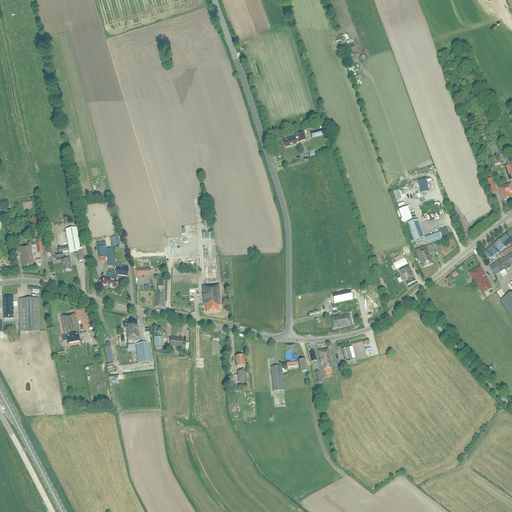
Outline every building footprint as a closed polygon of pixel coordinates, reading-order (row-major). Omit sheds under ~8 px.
[(362,78),(361,71),(359,71),(359,61),(353,61),(354,72),(356,72),(357,78),(362,78)] [(322,137),(320,130),(315,131),(316,133),(310,134),(312,139),(322,137)] [(285,148),(296,145),(296,143),(305,141),(303,132),(295,134),(296,138),(294,138),(283,141),(285,148)] [(430,166),(425,167),(428,178),(434,176),(430,166)] [(426,180),(417,182),(420,194),(424,193),(424,191),(428,190),(426,180)] [(511,186),(511,184),(503,187),(506,193),(507,192),(508,196),(511,194),(511,186)] [(509,199),(508,196),(507,192),(506,193),(503,187),(499,189),(503,201),(509,199)] [(399,191),(396,192),(399,200),(405,198),(402,191),(400,192),(399,191)] [(423,199),(418,201),(422,213),(437,208),(433,197),(424,200),(423,199)] [(408,208),(399,211),(403,222),(412,219),(408,208)] [(39,232),(37,222),(37,219),(29,220),(31,229),(33,228),(34,233),(39,232)] [(425,239),(418,220),(407,224),(414,243),(425,239)] [(450,237),(446,227),(439,230),(442,238),(444,237),(445,239),(450,237)] [(83,261),(82,252),(80,252),(76,228),(65,230),(70,254),(77,253),(78,262),(83,261)] [(425,238),(428,245),(442,239),(440,232),(425,238)] [(486,249),(491,257),(507,246),(504,241),(507,240),(504,236),(486,249)] [(110,239),(113,248),(120,246),(117,237),(110,239)] [(107,257),(108,266),(115,265),(113,249),(106,250),(106,247),(105,242),(96,243),(97,249),(99,259),(99,262),(105,261),(104,258),(107,257)] [(23,270),(35,268),(34,261),(33,261),(31,246),(19,248),(19,254),(21,254),(22,257),(20,257),(21,262),(23,270)] [(433,264),(430,256),(429,254),(425,246),(416,250),(423,268),(433,264)] [(511,253),(489,267),(496,279),(501,276),(500,273),(511,265),(511,253)] [(56,259),(61,258),(63,272),(71,271),(70,265),(71,265),(70,260),(64,261),(62,254),(55,255),(56,259)] [(402,255),(400,256),(396,258),(394,259),(396,263),(393,265),(396,270),(399,269),(407,265),(402,255)] [(128,269),(128,267),(127,267),(122,267),(123,265),(116,264),(115,268),(117,268),(116,273),(113,273),(109,287),(116,289),(117,282),(116,282),(118,276),(127,277),(128,269)] [(468,273),(481,295),(493,289),(487,278),(485,279),(483,276),(485,275),(480,266),(468,273)] [(415,282),(408,267),(400,271),(407,286),(415,282)] [(102,285),(109,287),(113,273),(113,272),(112,274),(109,273),(108,280),(103,278),(102,285)] [(157,293),(156,293),(155,308),(164,308),(165,302),(163,302),(164,294),(163,294),(164,282),(164,280),(163,280),(158,279),(158,281),(158,282),(157,293)] [(372,293),(378,291),(376,283),(369,285),(372,293)] [(206,313),(219,312),(218,306),(220,306),(219,285),(202,286),(204,306),(205,306),(206,313)] [(350,291),(332,294),(334,303),(352,299),(350,291)] [(511,292),(500,300),(511,319),(511,292)] [(13,297),(3,297),(4,314),(4,320),(13,320),(13,314),(13,308),(13,303),(13,297)] [(19,300),(19,332),(39,332),(39,299),(19,300)] [(75,314),(61,317),(65,337),(66,336),(68,344),(79,342),(79,338),(80,337),(76,319),(74,320),(74,317),(76,317),(75,314)] [(331,318),(333,329),(352,325),(351,321),(349,315),(331,318)] [(137,321),(127,322),(123,323),(124,328),(126,328),(127,339),(139,339),(138,329),(137,326),(137,321)] [(163,347),(162,338),(153,339),(154,348),(163,347)] [(182,340),(171,338),(170,347),(181,348),(181,349),(184,350),(185,344),(182,343),(182,340)] [(356,356),(366,354),(363,340),(353,342),(356,356)] [(149,343),(136,345),(138,365),(151,363),(149,343)] [(297,367),(295,344),(284,346),(286,363),(287,368),(297,367)] [(342,350),(345,361),(355,359),(352,347),(342,350)] [(318,352),(322,371),(332,369),(328,349),(318,352)] [(235,358),(236,368),(245,367),(243,357),(235,358)] [(298,361),(300,373),(307,372),(305,360),(298,361)] [(284,391),(282,374),(286,373),(285,369),(282,369),(281,366),(270,367),(272,379),(273,392),(284,391)] [(246,382),(245,372),(238,373),(238,376),(236,376),(234,376),(233,373),(229,374),(231,389),(237,388),(237,387),(240,387),(246,386),(246,382)]
